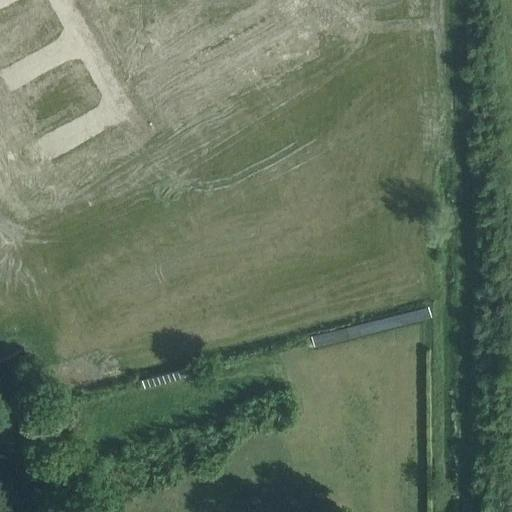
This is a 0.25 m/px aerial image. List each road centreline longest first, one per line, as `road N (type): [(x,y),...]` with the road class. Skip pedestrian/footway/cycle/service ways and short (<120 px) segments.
road 1 (residential): [(117,112),(39,159),(0,87)]
road 2 (residential): [(57,0),(117,112)]
